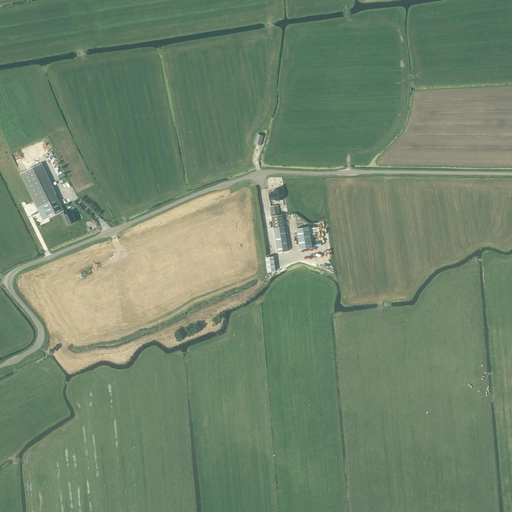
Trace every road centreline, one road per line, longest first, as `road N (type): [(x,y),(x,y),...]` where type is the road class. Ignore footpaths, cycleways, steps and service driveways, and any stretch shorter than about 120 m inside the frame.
road 1 (unclassified): [(511,174),(272,172),(111,231)]
road 2 (unclassified): [(0,367),(37,347),(41,333),(7,277),(111,231)]
